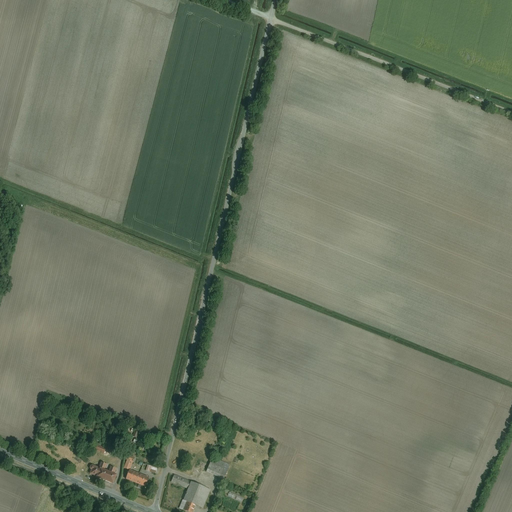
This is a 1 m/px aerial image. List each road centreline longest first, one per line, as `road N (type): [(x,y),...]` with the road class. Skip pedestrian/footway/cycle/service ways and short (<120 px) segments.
road 1 (unclassified): [(155,511),(270,16)]
road 2 (unclassified): [(270,16),(511,110)]
road 3 (secondary): [(148,511),(0,451)]
